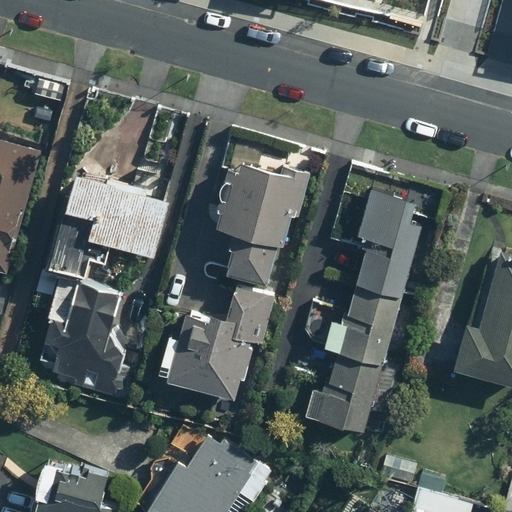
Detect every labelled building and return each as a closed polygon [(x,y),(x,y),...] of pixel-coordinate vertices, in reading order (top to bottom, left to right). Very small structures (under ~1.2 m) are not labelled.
[(394,0),(433,10),(431,17),(463,26),(470,0),(394,0)] [(0,271),(2,272),(36,147),(0,137),(0,271)] [(68,194),(95,202),(89,224),(159,244),(175,188),(79,160),(68,194)] [(281,165),(279,172),(235,160),(233,168),(225,166),(209,224),(231,229),(220,270),(264,281),(275,242),(278,243),(287,211),(295,213),(306,172),(281,165)] [(353,233),(364,236),(352,276),(395,288),(414,222),(404,219),(410,199),(366,186),(353,233)] [(511,251),(498,247),(475,325),(460,320),(447,364),(511,383),(511,251)] [(132,330),(109,325),(119,283),(76,273),(66,313),(51,309),(41,349),(57,353),(55,361),(78,366),(77,373),(119,383),(132,330)] [(274,295),(233,284),(221,324),(179,313),(161,379),(232,398),(249,338),(261,341),(274,295)] [(395,300),(350,287),(332,349),(377,362),(395,300)] [(376,368),(331,355),(314,414),(359,427),(376,368)] [(247,511),(271,474),(190,425),(138,511),(139,511),(247,511)] [(413,462),(382,450),(376,467),(407,478),(413,462)] [(108,511),(110,502),(102,500),(108,476),(44,462),(32,511),(108,511)]
